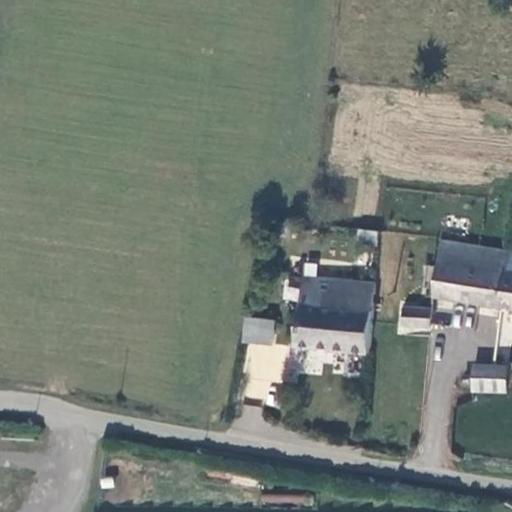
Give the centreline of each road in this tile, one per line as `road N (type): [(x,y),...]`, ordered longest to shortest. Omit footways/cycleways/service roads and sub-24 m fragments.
road 1 (unclassified): [(0,403),(511,487)]
road 2 (unknown): [(428,474),(457,350),(465,340),(511,336)]
